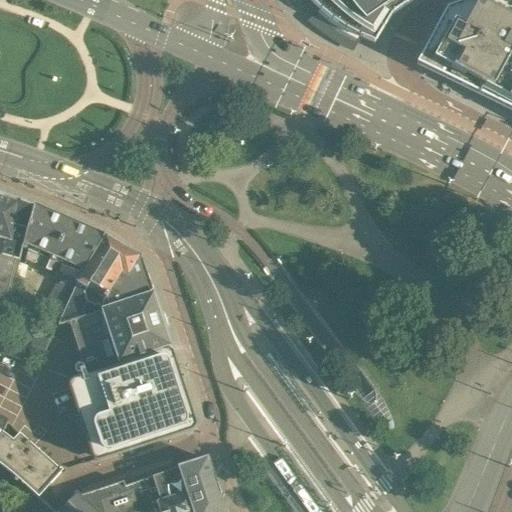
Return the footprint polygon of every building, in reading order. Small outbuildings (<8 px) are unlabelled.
[(359,38),(374,43),(391,15),(413,0),(308,0),(309,1),(319,11),(317,15),(330,25),(341,33),(341,32),(343,29),(346,31),(359,38)] [(511,0),(474,0),(446,10),(420,59),(416,65),(511,112),(511,0)] [(0,331),(9,301),(22,249),(33,208),(33,207),(0,196),(0,331)] [(40,318),(58,326),(58,325),(76,285),(81,273),(103,238),(94,234),(42,211),(41,212),(33,208),(22,249),(26,251),(24,262),(66,280),(63,287),(55,284),(40,318)] [(102,310),(103,310),(101,305),(121,273),(127,277),(138,258),(103,237),(103,238),(81,273),(76,285),(58,325),(58,326),(70,323),(84,318),(84,317),(83,312),(87,303),(93,308),(101,306),(102,310)] [(153,295),(140,260),(138,258),(127,277),(121,273),(101,305),(103,310),(103,311),(153,295)] [(103,311),(84,317),(84,318),(70,323),(87,376),(80,378),(82,384),(76,386),(73,393),(77,407),(83,410),(80,416),(85,429),(90,432),(88,437),(90,445),(98,443),(99,446),(104,448),(107,447),(109,455),(116,453),(119,448),(121,448),(125,450),(139,445),(142,441),(143,440),(148,443),(162,438),(164,433),(166,433),(171,435),(185,431),(190,420),(185,407),(181,404),(180,402),(182,398),(178,384),(173,382),(173,380),(175,375),(171,361),(166,359),(163,351),(170,349),(153,295),(103,311)] [(280,316),(276,319),(316,372),(320,370),(280,316)] [(30,351),(41,355),(47,340),(35,335),(30,351)] [(314,417),(318,414),(278,360),(274,362),(314,417)] [(13,444),(1,435),(0,436),(0,465),(3,467),(20,481),(38,497),(60,473),(19,437),(13,444)] [(290,449),(286,451),(325,506),(329,503),(290,449)] [(260,457),(256,460),(294,511),(298,511),(300,511),(260,457)] [(75,496),(61,511),(223,511),(206,460),(178,469),(124,488),(123,483),(77,498),(75,496)]
